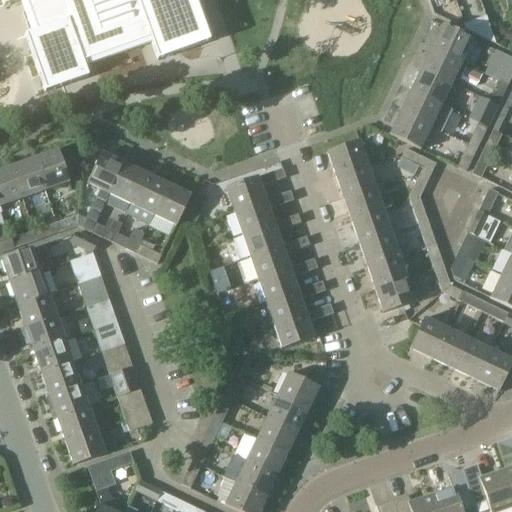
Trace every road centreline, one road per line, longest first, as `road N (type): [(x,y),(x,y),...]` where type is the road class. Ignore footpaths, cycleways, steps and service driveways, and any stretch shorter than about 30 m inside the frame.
road 1 (residential): [(511,411),(365,354),(293,150)]
road 2 (residential): [(300,511),(329,487),(511,421)]
road 3 (residential): [(45,511),(0,384)]
